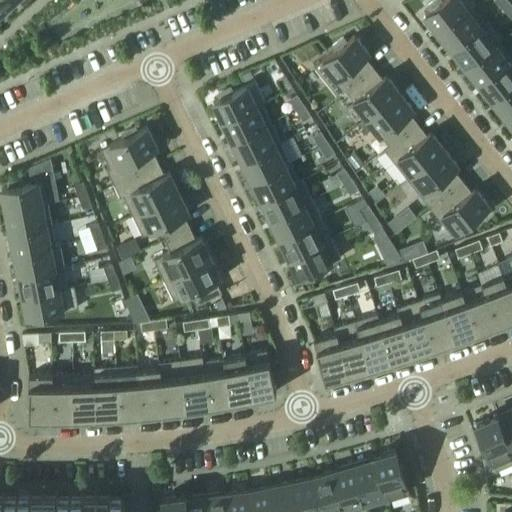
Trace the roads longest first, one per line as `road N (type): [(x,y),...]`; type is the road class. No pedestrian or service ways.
road 1 (residential): [(152,64),(283,333),(303,412)]
road 2 (residential): [(0,441),(114,442),(303,412)]
road 3 (residential): [(366,0),(511,186)]
road 4 (residential): [(152,64),(0,132)]
road 5 (residential): [(152,64),(301,0)]
road 6 (residential): [(443,511),(444,489),(411,392)]
